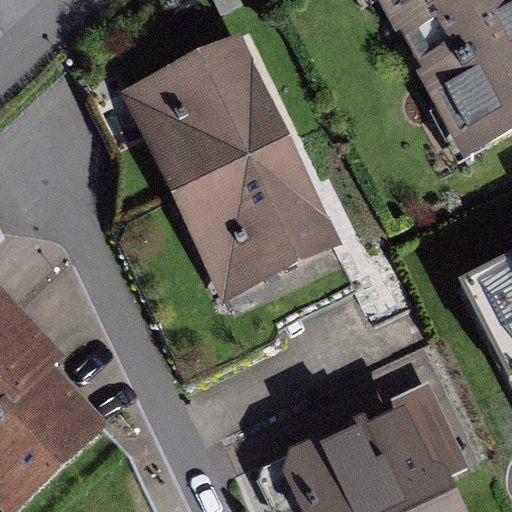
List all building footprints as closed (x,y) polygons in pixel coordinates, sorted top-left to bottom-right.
[(511,0),(379,0),(397,33),(402,31),(422,70),(419,73),(466,161),(511,135),(511,0)] [(240,36),(121,94),(223,308),(343,246),(240,36)] [(14,406),(55,369),(68,359),(0,286),(0,405),(7,399),(14,406)] [(0,507),(4,511),(20,511),(109,427),(55,369),(14,406),(7,399),(0,405),(0,507)] [(395,412),(263,471),(259,481),(272,511),(467,511),(452,479),(469,470),(431,384),(392,402),(395,412)]
